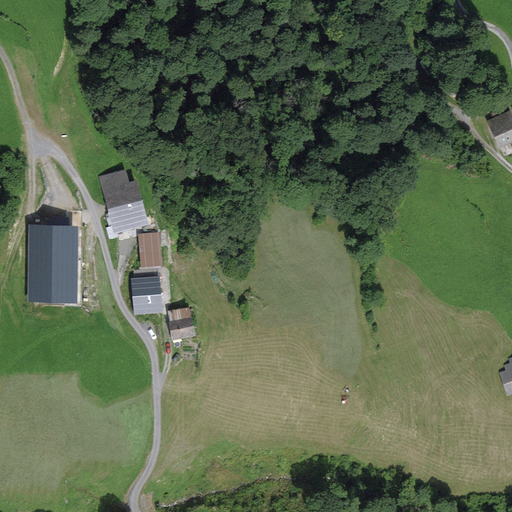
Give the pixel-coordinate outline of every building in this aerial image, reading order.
[(488,121),(499,145),(511,139),(511,118),(509,111),(488,121)] [(99,178),(113,227),(144,219),(133,183),(124,186),(120,172),(99,178)] [(80,299),(80,221),(30,221),(29,299),(80,299)] [(160,265),(156,236),(139,238),(142,267),(160,265)] [(159,309),(159,302),(157,302),(155,279),(154,269),(132,271),(135,301),(142,300),(142,311),(159,309)] [(167,319),(171,337),(188,334),(184,309),(167,312),(169,319),(167,319)] [(498,375),(504,394),(511,391),(511,363),(502,367),(504,373),(498,375)]
